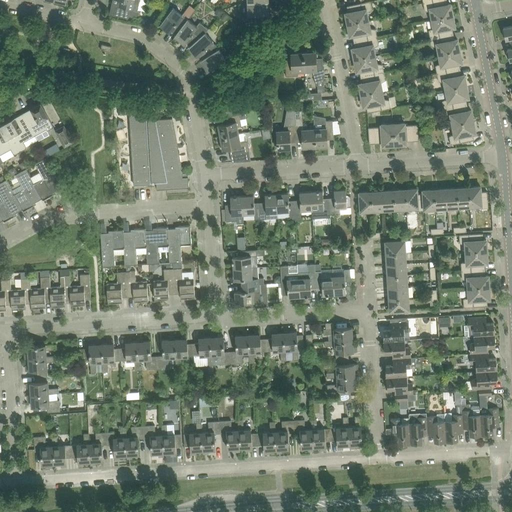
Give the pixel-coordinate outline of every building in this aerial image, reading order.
[(139,0),(120,0),(121,0),(117,16),(127,19),(130,9),(137,11),(139,0)] [(431,11),(433,20),(454,15),(453,10),(452,10),(451,4),(446,5),(445,0),(438,0),(424,3),(425,10),(431,11)] [(346,19),(347,25),(368,20),(367,12),(372,9),(370,1),(349,5),(350,12),(345,13),(347,19),(346,19)] [(269,3),(247,3),(248,22),(268,21),(268,14),(269,14),(269,10),(269,3)] [(218,7),(214,13),(219,17),(223,11),(218,7)] [(170,31),(176,35),(188,19),(173,8),(160,25),(169,32),(170,31)] [(224,13),(220,18),(225,21),(229,16),(224,13)] [(429,30),(430,38),(452,34),(450,28),(455,27),(454,20),(455,20),(454,15),(433,20),(434,27),(429,30)] [(176,35),(175,36),(181,41),(184,44),(185,42),(190,46),(205,33),(209,29),(200,22),(197,26),(188,19),(176,35)] [(355,35),(356,41),(377,37),(376,29),(370,28),(368,20),(347,25),(348,30),(349,29),(350,36),(355,35)] [(506,40),(510,39),(511,48),(511,47),(511,25),(503,27),(504,30),(503,30),(502,31),(503,36),(505,37),(506,40)] [(408,43),(414,42),(412,28),(406,29),(408,43)] [(198,55),(202,60),(219,49),(205,33),(190,46),(189,47),(197,56),(198,55)] [(438,46),(439,55),(461,51),(460,45),(459,46),(458,39),(453,40),(452,34),(430,38),(432,46),(438,46)] [(353,55),(354,60),(375,55),(374,48),(379,45),(377,37),(356,41),(357,47),(352,48),(354,55),(353,55)] [(202,60),(201,61),(205,67),(207,70),(207,71),(208,70),(209,70),(213,76),(234,62),(229,56),(225,59),(219,49),(202,60)] [(304,52),(305,71),(312,70),(317,86),(324,85),(323,61),(316,61),(316,52),(315,52),(314,50),(307,50),(307,52),(304,52)] [(436,65),(437,74),(459,69),(457,63),(462,62),(461,56),(462,56),(461,51),(439,55),(441,62),(436,65)] [(298,71),(305,71),(304,52),(291,53),(292,59),(285,59),(286,76),(298,75),(298,71)] [(362,70),(363,77),(384,72),(383,64),(377,63),(375,55),(354,60),(355,65),(356,65),(357,71),(362,70)] [(444,82),(446,90),(468,86),(467,81),(466,81),(464,74),(460,75),(459,69),(437,74),(439,81),(444,82)] [(360,90),(361,95),(382,91),(381,83),(386,80),(384,72),(363,77),(364,83),(359,83),(360,90)] [(442,101),(444,109),(465,105),(464,99),(469,98),(468,91),(468,86),(446,90),(447,98),(442,101)] [(382,91),(361,95),(362,100),(364,107),(368,106),(370,112),(391,108),(389,100),(384,99),(382,91)] [(309,100),(309,93),(294,94),(294,101),(309,100)] [(41,103),(23,113),(35,136),(38,141),(50,135),(47,131),(54,127),(46,112),(41,103)] [(277,132),(277,136),(278,149),(287,149),(291,148),(291,145),(290,142),(297,142),(296,125),(295,111),(295,103),(288,103),(287,108),(284,124),(284,126),(284,130),(277,130),(277,132)] [(451,117),(453,125),(474,121),(473,116),(471,110),(466,111),(465,105),(444,109),(445,117),(451,117)] [(132,156),(132,159),(133,180),(134,180),(134,185),(138,185),(153,184),(152,181),(156,181),(157,189),(189,187),(188,176),(183,177),(183,173),(181,161),(179,161),(178,154),(180,154),(179,154),(178,154),(178,152),(178,147),(175,128),(174,123),(173,123),(172,118),(169,118),(154,119),(154,115),(148,115),(148,111),(131,112),(131,108),(120,107),(120,108),(120,115),(130,114),(130,120),(131,142),(132,149),(131,149),(132,149),(132,156)] [(219,128),(221,137),(239,133),(238,127),(242,126),(240,119),(246,118),(244,107),(222,111),(224,124),(218,125),(219,128)] [(295,111),(296,125),(297,142),(303,142),(303,144),(303,148),(316,147),(314,128),(308,129),(307,124),(303,125),(302,111),(295,111)] [(23,113),(5,123),(21,151),(26,149),(27,146),(24,142),(35,136),(23,113)] [(314,114),(314,128),(316,147),(319,147),(319,148),(327,148),(327,146),(328,146),(327,136),(334,136),(333,120),(325,120),(325,118),(314,116),(314,114)] [(474,121),(453,125),(454,133),(449,136),(451,144),(472,140),(471,134),(476,133),(474,126),(475,126),(474,121)] [(5,123),(0,125),(0,155),(11,149),(13,153),(16,154),(21,151),(5,123)] [(394,146),(393,123),(381,124),(381,127),(368,127),(369,141),(382,141),(383,145),(389,145),(389,146),(394,146)] [(405,123),(393,123),(394,146),(400,145),(400,144),(406,144),(406,139),(419,138),(418,124),(405,125),(405,123)] [(56,131),(65,146),(73,142),(64,126),(56,131)] [(221,141),(220,141),(221,148),(223,148),(223,149),(232,147),(234,154),(235,161),(250,160),(249,151),(246,132),(239,133),(221,137),(221,141)] [(38,141),(35,136),(24,142),(27,146),(27,147),(38,141)] [(56,143),(52,146),(55,152),(60,150),(56,143)] [(55,152),(52,146),(43,151),(47,157),(55,152)] [(13,153),(11,149),(0,155),(4,162),(15,156),(13,153)] [(43,178),(35,183),(34,184),(42,198),(43,200),(53,195),(52,193),(62,187),(46,158),(35,164),(40,173),(43,178)] [(15,166),(9,170),(12,176),(18,173),(15,166)] [(24,189),(15,194),(23,209),(24,211),(34,205),(33,204),(42,198),(34,184),(35,183),(31,178),(26,169),(16,175),(22,186),(24,189)] [(31,178),(35,183),(43,178),(40,173),(31,178)] [(4,200),(0,202),(0,213),(4,220),(3,220),(4,222),(14,216),(13,215),(23,209),(15,194),(13,191),(7,179),(6,180),(0,183),(0,192),(1,194),(4,200)] [(13,191),(15,194),(24,189),(22,186),(13,191)] [(488,208),(488,195),(487,191),(481,192),(481,186),(469,187),(470,206),(481,205),(481,208),(488,208)] [(469,187),(457,188),(459,207),(470,206),(469,187)] [(408,189),(405,189),(406,208),(409,208),(417,208),(418,211),(425,210),(425,209),(424,209),(423,193),(420,194),(417,194),(417,188),(408,189)] [(446,188),(435,189),(436,208),(447,208),(446,188)] [(457,188),(446,188),(447,208),(459,207),(457,188)] [(335,202),(329,202),(330,214),(341,214),(340,208),(347,207),(346,189),(334,190),(335,202)] [(405,189),(394,190),(395,209),(406,208),(405,189)] [(423,190),(423,193),(424,209),(425,209),(433,209),(436,208),(435,189),(432,189),(423,190)] [(317,191),(311,191),(313,210),(313,218),(331,217),(330,214),(329,202),(324,202),(323,190),(319,191),(319,190),(317,190),(317,191)] [(384,210),(395,209),(394,190),(382,191),(384,210)] [(300,204),(295,204),(296,219),(296,221),(302,220),(301,210),(313,210),(311,191),(300,192),(300,204)] [(371,191),(359,192),(361,211),(372,210),(371,191)] [(372,210),(384,210),(382,191),(371,191),(372,210)] [(266,206),(260,206),(261,219),(267,218),(278,218),(278,212),(277,193),(271,194),(271,193),(269,193),(269,194),(265,194),(266,202),(266,206)] [(289,193),(277,193),(278,212),(290,211),(290,219),(296,219),(295,204),(289,204),(289,193)] [(231,208),(226,209),(227,221),(236,220),(237,220),(237,223),(244,223),(243,214),(242,196),(237,196),(237,195),(234,195),(234,196),(231,196),(231,204),(231,208)] [(254,195),(242,196),(243,214),(255,213),(255,219),(261,219),(260,206),(255,207),(254,195)] [(179,228),(168,229),(169,246),(170,262),(182,262),(181,245),(192,244),(190,225),(179,226),(179,228)] [(157,229),(146,230),(147,247),(146,247),(148,264),(160,263),(159,246),(169,246),(168,229),(168,227),(157,227),(157,229)] [(135,231),(124,232),(123,232),(125,248),(124,248),(125,265),(138,264),(136,248),(146,247),(147,247),(146,230),(146,228),(135,229),(135,231)] [(123,232),(124,232),(124,230),(112,230),(112,232),(101,233),(103,267),(115,266),(114,249),(124,248),(125,248),(123,232)] [(465,244),(466,253),(488,251),(488,246),(487,246),(486,239),(481,240),(481,233),(459,235),(460,243),(465,244)] [(385,241),(386,253),(405,252),(405,240),(385,241)] [(233,260),(232,260),(232,263),(233,262),(234,268),(258,267),(257,255),(257,249),(244,250),(245,256),(233,257),(233,260)] [(461,263),(462,271),(483,269),(483,263),(488,263),(488,260),(487,256),(488,256),(488,251),(466,253),(466,261),(461,263)] [(386,253),(387,264),(406,263),(405,252),(386,253)] [(387,264),(388,276),(407,275),(406,263),(387,264)] [(288,265),(281,266),(281,273),(281,275),(282,285),(288,285),(288,295),(288,297),(300,296),(298,272),(298,264),(288,265)] [(308,271),(298,272),(300,296),(306,296),(306,297),(308,296),(312,295),(311,283),(316,283),(316,271),(315,264),(307,264),(308,271)] [(258,267),(234,268),(234,280),(241,279),(242,285),(247,285),(265,284),(265,283),(265,279),(264,278),(259,278),(258,267)] [(165,280),(154,280),(154,290),(155,300),(166,300),(166,298),(169,298),(169,294),(175,293),(173,268),(172,268),(167,269),(164,269),(165,280)] [(182,268),(173,268),(175,293),(181,293),(181,297),(184,297),(184,299),(195,298),(194,278),(183,278),(182,268)] [(61,286),(51,287),(52,301),(51,302),(52,307),(66,306),(66,301),(71,300),(71,286),(70,269),(60,269),(61,286)] [(345,275),(333,276),(334,294),(346,293),(345,281),(351,281),(350,269),(344,269),(345,275)] [(468,280),(468,288),(490,287),(490,282),(489,282),(489,275),(484,276),(483,269),(462,271),(462,279),(468,280)] [(31,288),(32,303),(31,303),(32,308),(43,308),(43,306),(46,306),(46,302),(51,302),(52,301),(51,287),(50,276),(50,270),(41,271),(41,277),(42,288),(31,288)] [(321,270),(316,271),(316,283),(322,283),(323,295),(327,294),(327,295),(329,295),(329,294),(334,294),(333,276),(322,276),(321,270)] [(118,283),(107,283),(108,293),(108,303),(120,303),(120,301),(123,301),(122,297),(128,297),(126,271),(117,272),(118,283)] [(136,271),(126,271),(128,297),(134,296),(134,300),(137,300),(137,302),(149,301),(148,291),(147,281),(136,281),(136,271)] [(0,290),(0,310),(4,310),(4,308),(7,308),(6,304),(12,304),(11,289),(11,279),(10,273),(3,273),(3,279),(1,279),(2,290),(0,290)] [(71,286),(71,300),(71,306),(83,305),(83,303),(86,303),(85,299),(91,299),(91,295),(91,289),(90,274),(89,274),(85,274),(80,274),(81,285),(71,286)] [(388,276),(388,287),(408,286),(407,275),(388,276)] [(11,289),(12,304),(12,310),(24,309),(23,307),(26,307),(26,303),(31,303),(32,303),(31,288),(31,278),(21,278),(22,289),(11,289)] [(242,291),(235,291),(236,303),(245,302),(245,307),(255,307),(254,302),(260,301),(260,293),(268,292),(267,284),(265,284),(247,285),(242,285),(242,291)] [(388,287),(389,299),(408,297),(408,286),(388,287)] [(490,287),(468,288),(469,296),(463,299),(464,307),(486,306),(485,299),(490,299),(490,292),(491,292),(490,287)] [(408,297),(389,299),(390,310),(409,309),(408,297)] [(466,336),(474,336),(495,334),(495,328),(494,328),(494,322),(487,323),(486,316),(468,317),(468,325),(465,325),(466,336)] [(384,335),(383,335),(384,341),(405,340),(410,340),(409,330),(409,321),(407,321),(407,317),(390,319),(391,322),(391,329),(384,329),(384,335)] [(450,317),(438,318),(439,327),(446,327),(445,324),(451,324),(450,317)] [(334,333),(335,340),(356,339),(355,334),(353,334),(352,327),(334,328),(324,329),(324,334),(334,333)] [(289,329),(284,329),(285,332),(286,350),(286,360),(287,360),(286,350),(293,350),(294,360),(299,360),(298,348),(304,347),(304,344),(303,334),(297,335),(297,331),(290,332),(289,329)] [(273,338),(267,338),(267,351),(281,350),(282,361),(286,360),(286,350),(285,332),(278,332),(277,330),(272,330),(272,333),(273,338)] [(255,331),(255,334),(248,334),(249,353),(250,363),(255,362),(254,352),(267,351),(267,338),(261,339),(260,331),(255,331)] [(237,351),(231,351),(231,364),(243,363),(243,353),(249,353),(248,334),(248,332),(243,332),(243,335),(236,335),(237,351)] [(199,343),(193,343),(194,356),(208,355),(208,365),(213,365),(213,355),(211,337),(204,337),(204,334),(199,335),(199,343)] [(216,334),(211,334),(211,337),(213,355),(220,354),(220,365),(231,364),(231,351),(225,352),(224,336),(216,336),(216,334)] [(470,345),(470,354),(489,352),(488,346),(495,346),(495,340),(496,340),(495,334),(474,336),(475,343),(471,343),(470,345)] [(163,355),(158,356),(158,369),(170,368),(169,358),(176,357),(175,339),(175,336),(170,337),(170,339),(162,340),(163,355)] [(182,336),(182,339),(175,339),(176,357),(177,367),(182,367),(181,357),(194,356),(193,343),(187,343),(187,336),(182,336)] [(138,341),(139,360),(146,359),(147,369),(158,369),(158,356),(152,356),(151,341),(143,341),(143,338),(138,339),(138,341)] [(139,360),(138,341),(131,342),(131,339),(126,339),(126,347),(120,348),(121,361),(134,360),(135,370),(140,370),(139,360)] [(335,345),(336,359),(349,358),(348,352),(354,352),(354,351),(356,351),(356,346),(353,346),(353,339),(356,339),(335,340),(325,341),(325,346),(335,345)] [(108,341),(109,343),(102,344),(103,362),(103,372),(109,372),(108,362),(121,361),(120,348),(114,348),(114,340),(108,341)] [(392,352),(393,359),(411,357),(410,349),(409,347),(405,347),(405,340),(384,341),(384,347),(385,347),(385,353),(392,352)] [(102,344),(101,341),(96,341),(97,344),(89,345),(89,348),(77,349),(78,362),(90,361),(91,373),(97,372),(96,362),(103,362),(102,344)] [(29,353),(26,353),(26,358),(29,358),(47,357),(46,352),(46,350),(57,349),(56,344),(46,345),(46,344),(28,346),(29,353)] [(476,364),(476,371),(497,370),(497,364),(496,364),(496,358),(489,359),(489,352),(470,354),(471,362),(473,364),(476,364)] [(29,365),(26,365),(27,370),(30,370),(35,370),(35,376),(48,375),(47,362),(57,361),(57,356),(47,357),(29,358),(29,365)] [(387,371),(386,371),(386,377),(407,376),(407,368),(410,368),(412,366),(416,365),(415,357),(411,357),(396,358),(393,359),(393,365),(386,365),(387,371)] [(327,378),(337,377),(355,376),(355,369),(358,369),(357,364),(349,364),(349,358),(336,359),(337,372),(327,373),(327,378)] [(473,390),(479,389),(492,388),(491,388),(490,382),(498,382),(497,376),(498,376),(497,370),(476,371),(477,379),(474,379),(472,381),(473,390)] [(31,388),(31,394),(49,394),(59,393),(59,388),(49,388),(48,375),(35,376),(36,382),(30,382),(28,383),(28,388),(31,388)] [(355,376),(337,377),(338,384),(328,384),(328,390),(338,389),(339,401),(352,400),(351,388),(356,388),(356,381),(358,381),(358,376),(355,376)] [(407,376),(386,377),(387,383),(388,388),(395,388),(395,394),(407,394),(413,393),(413,390),(413,384),(411,383),(408,383),(407,376)] [(452,420),(445,420),(447,441),(453,441),(453,440),(458,440),(458,433),(464,432),(464,429),(464,428),(464,425),(463,414),(462,414),(462,410),(462,404),(461,404),(461,391),(455,391),(456,405),(457,405),(457,414),(454,414),(452,416),(452,420)] [(49,394),(31,394),(28,395),(29,400),(31,400),(32,407),(48,406),(48,412),(61,411),(60,400),(50,400),(49,394)] [(487,395),(479,395),(480,407),(481,414),(482,435),(488,434),(494,433),(493,426),(493,423),(500,423),(499,407),(490,408),(488,410),(487,395)] [(471,404),(462,404),(462,410),(462,414),(463,414),(464,425),(469,424),(470,428),(470,435),(476,434),(476,435),(482,435),(481,414),(480,407),(471,408),(471,404)] [(409,414),(410,422),(411,443),(417,443),(417,442),(422,442),(422,435),(428,434),(427,416),(427,413),(409,414)] [(435,416),(427,416),(428,434),(434,434),(435,441),(440,441),(440,442),(447,441),(445,420),(445,414),(445,413),(444,413),(437,414),(437,417),(435,416)] [(343,448),(343,445),(350,445),(349,427),(348,416),(343,417),(344,427),(331,428),(331,440),(337,440),(338,448),(343,448)] [(356,426),(349,427),(350,445),(350,447),(355,447),(355,444),(362,444),(361,426),(360,416),(355,416),(356,426)] [(312,419),(312,429),(314,447),(320,446),(321,449),(326,449),(326,446),(325,441),(331,440),(331,428),(317,429),(317,418),(312,419)] [(391,428),(386,428),(386,434),(392,434),(392,437),(399,436),(399,444),(405,443),(405,444),(411,443),(410,422),(402,423),(402,420),(400,418),(391,419),(391,428)] [(239,430),(240,448),(247,447),(247,450),(252,450),(252,447),(252,446),(258,445),(257,432),(251,433),(251,429),(244,429),(243,419),(238,419),(239,430)] [(305,419),(293,420),(294,432),(300,432),(301,448),(308,447),(309,450),(314,450),(314,447),(312,429),(305,429),(305,419)] [(240,448),(239,430),(232,430),(231,420),(220,421),(221,433),(227,433),(228,448),(235,448),(235,451),(240,450),(240,448)] [(282,421),(283,431),(276,431),(277,449),(277,452),(282,452),(282,449),(289,448),(288,433),(294,432),(293,420),(282,421)] [(209,421),(209,432),(202,432),(203,450),(204,453),(209,452),(209,450),(216,449),(215,434),(221,433),(220,421),(209,421)] [(270,452),(270,450),(277,449),(276,431),(275,421),(270,421),(271,432),(257,432),(258,445),(264,445),(265,453),(270,452)] [(197,453),(197,450),(203,450),(202,432),(202,422),(197,422),(197,432),(184,433),(185,446),(191,446),(191,451),(192,454),(197,453)] [(167,424),(162,424),(163,435),(164,453),(169,452),(171,452),(171,455),(176,455),(176,452),(176,446),(182,446),(181,436),(181,434),(168,434),(167,424)] [(155,425),(144,426),(145,438),(151,438),(152,453),(159,453),(159,456),(164,455),(163,435),(156,435),(155,425)] [(133,436),(126,437),(127,455),(127,458),(132,457),(132,455),(140,454),(139,438),(145,438),(144,426),(132,426),(133,436)] [(114,431),(108,432),(108,444),(114,444),(115,456),(115,458),(120,458),(120,455),(127,455),(126,437),(126,427),(120,427),(121,437),(114,438),(114,431)] [(97,443),(90,443),(91,461),(91,464),(96,464),(96,461),(103,460),(102,445),(108,444),(108,432),(96,433),(97,443)] [(85,443),(72,444),(72,457),(78,457),(79,465),(84,464),(84,462),(91,461),(90,443),(89,433),(84,433),(85,443)] [(53,435),(52,435),(53,446),(54,463),(61,463),(61,466),(67,466),(67,463),(66,458),(72,457),(72,444),(58,445),(58,435),(53,435)] [(44,436),(34,437),(35,449),(41,449),(42,464),(49,464),(49,467),(55,466),(54,463),(53,446),(49,446),(46,446),(46,436),(44,436)]
